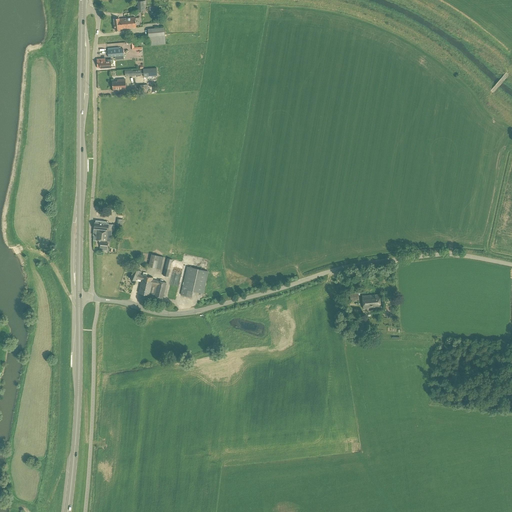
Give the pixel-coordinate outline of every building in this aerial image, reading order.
[(136,12),(144,11),(144,6),(145,6),(145,1),(137,1),(137,6),(136,6),(136,12)] [(119,19),(120,29),(136,27),(135,17),(119,19)] [(149,46),(165,44),(163,27),(147,29),(149,46)] [(115,56),(123,56),(122,47),(107,49),(108,57),(115,56)] [(105,60),(105,58),(97,59),(97,68),(100,68),(111,67),(111,64),(112,63),(113,63),(113,60),(112,59),(105,60)] [(143,77),(157,76),(156,68),(143,69),(143,77)] [(112,89),(126,88),(125,79),(117,79),(117,81),(112,81),(112,89)] [(105,224),(105,221),(96,220),(95,223),(94,223),(93,235),(94,235),(94,240),(106,241),(108,224),(105,224)] [(160,269),(163,257),(151,254),(148,266),(160,269)] [(168,276),(172,259),(167,258),(163,275),(168,276)] [(203,294),(208,271),(187,266),(180,295),(191,297),(193,291),(203,294)] [(152,279),(153,277),(140,274),(141,271),(134,268),(130,279),(135,281),(136,278),(142,280),(139,293),(162,299),(166,282),(152,279)] [(350,301),(358,300),(357,292),(349,293),(350,301)] [(378,309),(378,307),(380,307),(379,294),(362,296),(363,308),(376,307),(376,309),(378,309)]
